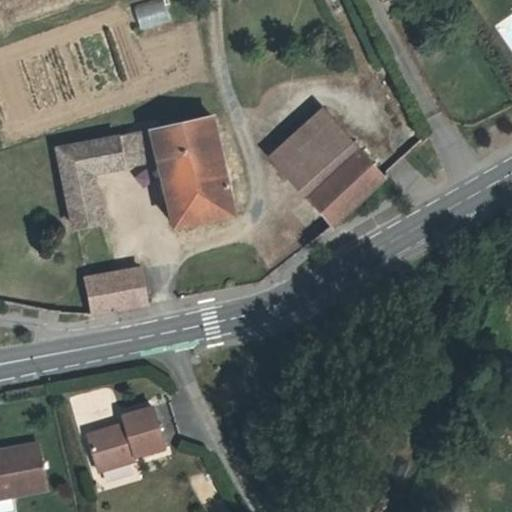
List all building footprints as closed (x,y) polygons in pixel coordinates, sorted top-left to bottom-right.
[(140,31),(169,21),(162,0),(147,0),(131,6),(140,31)] [(152,130),(159,157),(219,147),(213,117),(152,130)] [(278,165),(309,199),(362,151),(331,118),(278,165)] [(137,133),(143,160),(159,157),(152,130),(137,133)] [(92,172),(143,160),(137,133),(59,149),(75,227),(103,221),(92,172)] [(234,215),(219,147),(159,157),(175,227),(234,215)] [(309,199),(333,226),(385,178),(362,151),(309,199)] [(142,269),(115,273),(120,310),(148,304),(142,269)] [(115,273),(85,277),(93,315),(120,310),(115,273)] [(88,435),(99,472),(138,460),(137,456),(165,448),(153,407),(124,416),(126,424),(88,435)] [(0,490),(10,488),(11,496),(48,489),(39,444),(0,451),(0,490)] [(0,490),(0,497),(11,496),(10,488),(0,490)]
